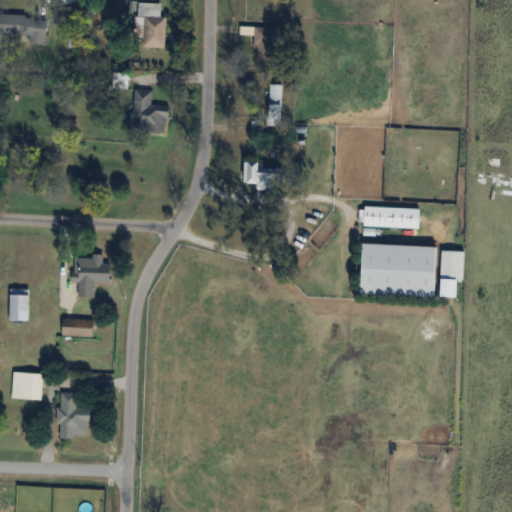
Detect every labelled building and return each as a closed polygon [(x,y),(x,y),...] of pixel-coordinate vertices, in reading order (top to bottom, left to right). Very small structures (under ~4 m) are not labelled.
[(167,16),(161,16),(161,3),(139,2),(139,46),(167,47),(167,16)] [(48,16),(2,13),(0,40),(46,42),(48,16)] [(254,59),(278,59),(278,27),(241,26),(241,35),(254,35),(254,59)] [(283,85),(269,85),(268,104),(282,105),(283,85)] [(153,90),(133,89),(131,130),(168,132),(170,106),(152,105),(153,90)] [(396,106),(396,98),(370,98),(370,106),(396,106)] [(280,187),(280,163),(245,163),(245,187),(280,187)] [(422,208),(360,206),(359,226),(421,228),(422,208)] [(439,246),(364,244),(362,294),(438,296),(439,246)] [(96,297),(96,283),(112,283),(112,263),(104,263),(104,256),(76,256),(75,297),(96,297)] [(459,296),(459,279),(444,279),(444,296),(459,296)] [(11,320),(30,320),(30,289),(11,289),(11,320)] [(95,319),(65,319),(65,336),(95,336),(95,319)] [(44,372),(13,372),(13,399),(44,399),(44,372)] [(79,392),(60,392),(60,437),(91,437),(91,408),(79,408),(79,392)]
